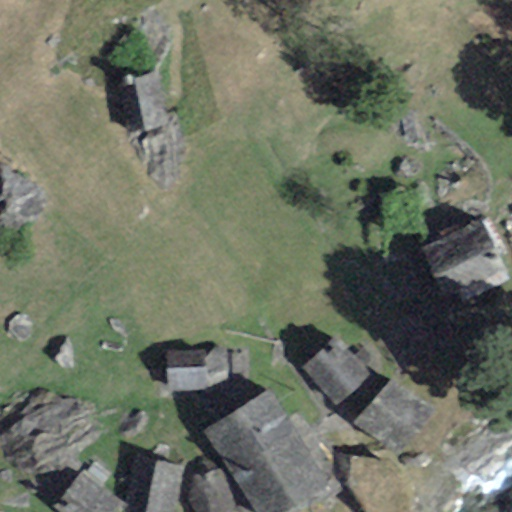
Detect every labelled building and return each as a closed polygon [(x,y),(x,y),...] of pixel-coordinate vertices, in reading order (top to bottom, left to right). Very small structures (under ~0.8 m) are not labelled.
[(124,78),(131,124),(168,119),(161,73),(124,78)] [(423,259),(440,297),(503,270),(486,231),(423,259)] [(368,371),(333,334),(297,368),(331,405),(368,371)] [(205,350),(166,350),(166,389),(205,389),(205,350)] [(362,420),(400,445),(432,397),(394,371),(362,420)] [(276,511),(288,511),(329,489),(275,395),(226,422),(276,511)] [(146,511),(169,511),(180,460),(157,455),(146,511)] [(89,511),(111,511),(123,498),(84,467),(64,492),(89,511)] [(186,479),(195,511),(226,511),(214,470),(186,479)]
